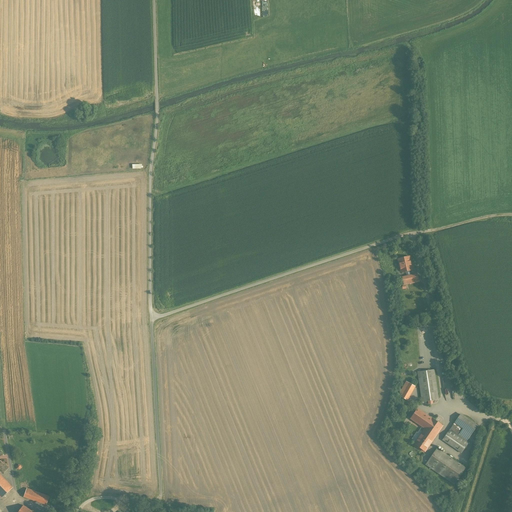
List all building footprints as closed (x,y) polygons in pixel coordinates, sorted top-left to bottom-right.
[(408,257),(398,259),(401,272),(411,270),(408,257)] [(417,275),(402,278),(404,285),(418,282),(417,275)] [(434,370),(418,372),(422,402),(438,400),(434,370)] [(414,386),(406,382),(398,396),(406,400),(414,386)] [(442,426),(417,409),(410,419),(421,427),(419,430),(422,431),(413,444),(425,452),(442,426)] [(460,414),(442,440),(461,453),(467,444),(468,442),(466,441),(477,426),(460,414)] [(465,468),(436,448),(425,464),(454,484),(465,468)] [(12,488),(0,474),(0,497),(1,498),(1,499),(12,488)] [(33,491),(26,489),(23,497),(31,499),(33,492),(33,491)] [(33,491),(33,492),(31,499),(48,505),(51,498),(33,491)]
